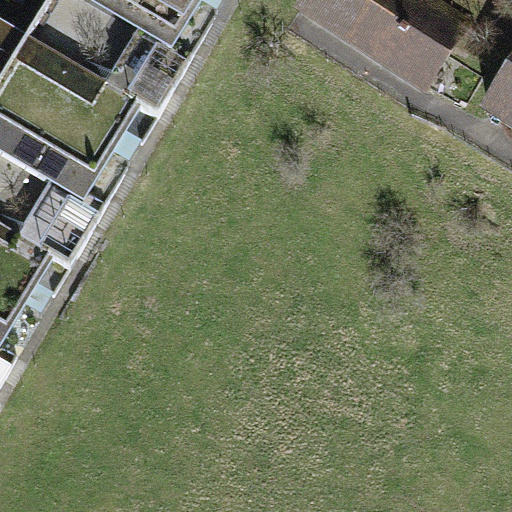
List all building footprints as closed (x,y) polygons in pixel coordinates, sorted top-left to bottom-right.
[(0,0),(0,75),(43,0),(0,0)] [(52,0),(43,0),(0,75),(0,171),(93,224),(180,73),(52,0)] [(114,0),(195,45),(220,0),(114,0)] [(434,97),(478,24),(436,0),(308,0),(299,17),(434,97)] [(511,137),(511,77),(485,119),(511,137)] [(0,245),(0,389),(62,281),(0,245)]
